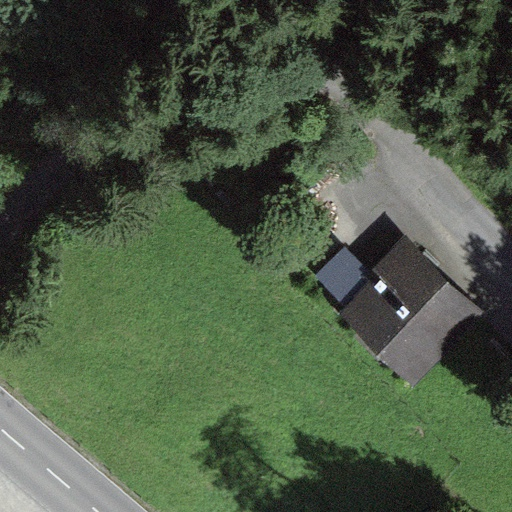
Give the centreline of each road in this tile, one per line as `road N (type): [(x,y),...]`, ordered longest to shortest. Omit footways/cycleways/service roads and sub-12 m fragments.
road 1 (track): [(511,250),(394,126),(318,73),(263,64),(188,90),(89,143),(28,198),(0,250)]
road 2 (tertiary): [(0,427),(99,511)]
